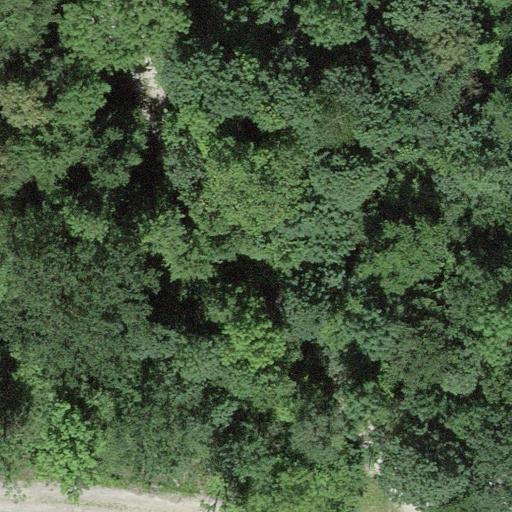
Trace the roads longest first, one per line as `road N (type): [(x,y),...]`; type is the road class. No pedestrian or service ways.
road 1 (track): [(435,511),(285,318),(130,78),(143,7),(156,0)]
road 2 (track): [(0,491),(201,511)]
